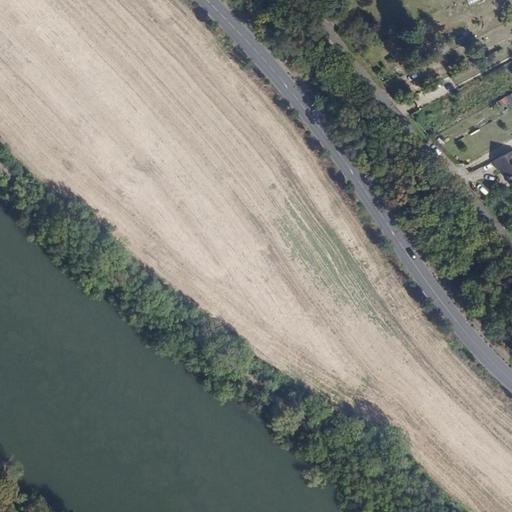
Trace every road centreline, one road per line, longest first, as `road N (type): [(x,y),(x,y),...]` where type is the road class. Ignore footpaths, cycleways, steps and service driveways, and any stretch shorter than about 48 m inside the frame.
road 1 (secondary): [(206,0),(290,91),(456,321),(511,380)]
road 2 (residential): [(511,244),(458,190),(308,0)]
